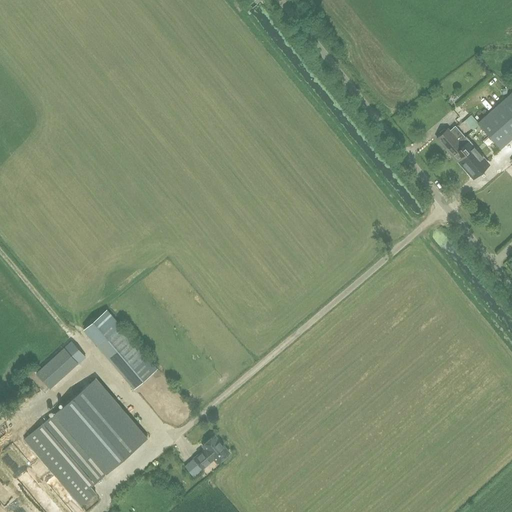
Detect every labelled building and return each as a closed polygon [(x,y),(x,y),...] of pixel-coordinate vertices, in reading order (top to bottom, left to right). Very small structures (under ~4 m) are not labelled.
[(511,91),(477,122),(500,149),(511,138),(511,91)] [(463,146),(460,142),(465,137),(455,126),(450,130),(448,128),(446,129),(444,128),(439,132),(440,135),(437,138),(444,146),(448,143),(451,146),(447,149),(458,162),(461,159),(461,158),(468,152),(463,146)] [(483,157),(469,141),(465,137),(460,142),(463,146),(468,152),(461,158),(461,159),(470,169),(483,157)] [(146,356),(120,325),(106,309),(83,329),(123,376),(146,356)] [(74,357),(81,351),(68,336),(61,342),(74,357)] [(64,348),(36,373),(50,388),(78,363),(64,348)] [(147,438),(96,378),(24,440),(81,505),(96,493),(90,487),(147,438)] [(21,393),(25,397),(36,385),(32,381),(21,393)] [(0,424),(4,427),(8,421),(3,418),(0,421),(0,424)] [(202,445),(205,448),(194,457),(203,468),(214,458),(217,462),(229,452),(214,435),(202,445)] [(17,449),(23,443),(17,438),(12,443),(17,449)] [(28,475),(4,447),(0,450),(0,459),(20,482),(28,475)] [(16,497),(12,501),(19,508),(23,504),(16,497)]
